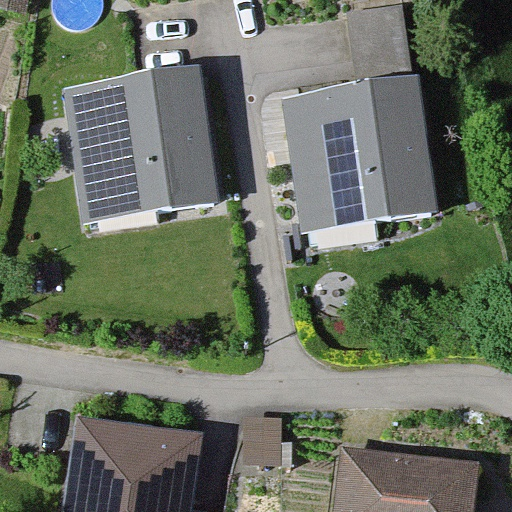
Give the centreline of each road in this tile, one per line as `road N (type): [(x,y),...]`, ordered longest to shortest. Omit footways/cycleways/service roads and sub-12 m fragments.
road 1 (residential): [(237,53),(284,397)]
road 2 (residential): [(284,397),(128,391),(0,365)]
road 3 (residential): [(511,397),(459,388),(284,397)]
